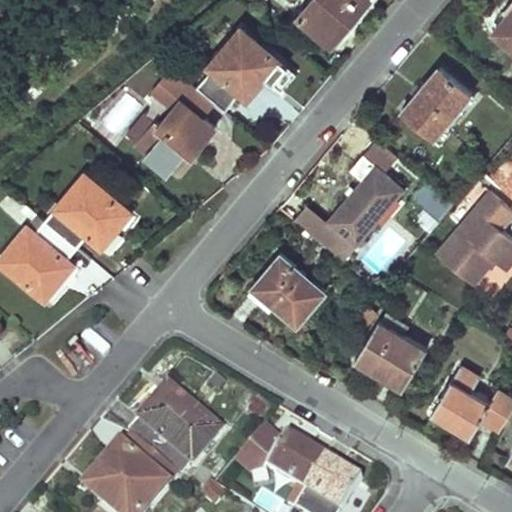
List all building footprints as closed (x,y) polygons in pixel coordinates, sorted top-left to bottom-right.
[(237,0),(230,0),(225,6),(242,22),(251,12),(237,0)] [(367,0),(310,0),(298,13),(331,41),(367,0)] [(511,0),(507,0),(502,6),(507,12),(511,6),(511,0)] [(511,6),(507,12),(495,29),(511,44),(511,6)] [(279,57),(241,25),(209,63),(243,93),(261,72),(264,75),(279,57)] [(470,90),(439,63),(402,107),(440,141),(451,127),(444,120),(470,90)] [(144,113),(127,132),(168,167),(185,147),(192,153),(215,125),(181,97),(157,124),(144,113)] [(396,158),(375,141),(364,152),(385,171),(396,158)] [(362,177),(328,218),(356,243),(404,188),(385,171),(364,152),(351,167),(362,177)] [(511,169),(511,156),(500,169),(507,176),(511,169)] [(86,173),(45,222),(74,246),(84,232),(97,242),(111,226),(115,229),(131,210),(86,173)] [(454,201),(439,188),(415,216),(431,228),(454,201)] [(511,207),(491,189),(437,253),(471,283),(494,258),(505,268),(511,260),(511,236),(502,227),(494,221),(498,215),(506,222),(511,216),(511,207)] [(356,243),(328,218),(307,201),(293,218),(341,260),(356,243)] [(506,222),(498,215),(494,221),(502,227),(506,222)] [(25,225),(0,255),(0,260),(43,297),(58,280),(55,276),(69,260),(64,256),(74,246),(45,222),(36,234),(25,225)] [(326,288),(282,250),(255,283),(277,301),(275,303),(297,322),(326,288)] [(381,317),(380,316),(354,358),(381,375),(385,371),(404,384),(427,347),(406,332),(411,325),(386,309),(381,317)] [(480,418),(499,431),(511,410),(511,395),(499,387),(489,402),(470,390),(479,376),(462,365),(431,412),(447,422),(449,418),(470,432),(480,418)] [(152,403),(129,429),(133,434),(179,473),(183,475),(222,428),(172,387),(156,406),(152,403)] [(283,440),(264,424),(235,460),(249,471),(266,465),(303,487),(319,462),(304,453),(309,445),(287,432),(283,440)] [(116,511),(145,511),(179,473),(133,434),(91,484),(107,499),(104,502),(116,511)] [(319,462),(324,454),(309,445),(304,453),(319,462)] [(340,465),(324,454),(319,462),(336,472),(340,465)] [(303,487),(343,511),(362,478),(340,465),(336,472),(319,462),(303,487)]
